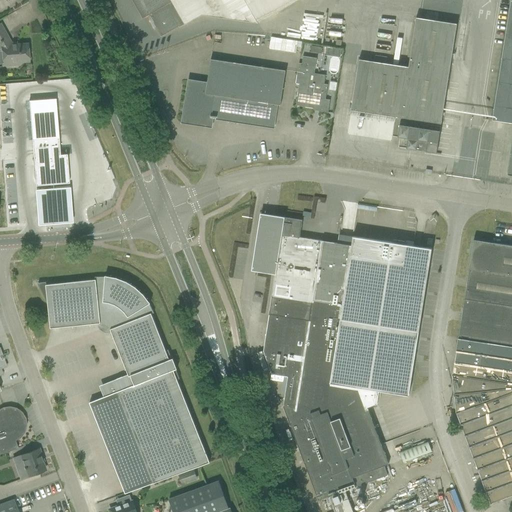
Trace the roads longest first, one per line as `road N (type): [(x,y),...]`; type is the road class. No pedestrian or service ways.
road 1 (unclassified): [(481,511),(439,377),(459,197)]
road 2 (tertiary): [(253,458),(229,365),(171,216)]
road 3 (tertiary): [(155,223),(253,458)]
road 4 (unclassified): [(79,511),(0,286)]
road 5 (unclassified): [(231,187),(283,173),(459,197)]
road 6 (tertiary): [(60,0),(148,207)]
road 7 (tertiary): [(165,200),(78,0)]
road 8 (unknown): [(459,197),(488,0)]
